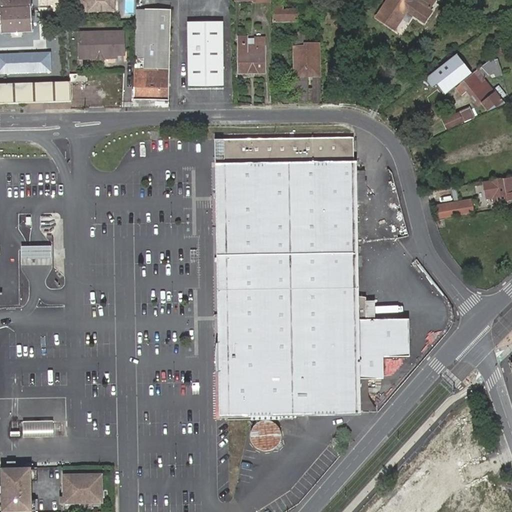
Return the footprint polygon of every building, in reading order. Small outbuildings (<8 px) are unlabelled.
[(0,0),(0,33),(33,32),(31,0),(0,0)] [(78,0),(79,13),(115,12),(115,0),(78,0)] [(417,0),(416,2),(413,0),(387,0),(377,15),(394,28),(406,11),(424,24),(431,13),(429,11),(434,3),(429,0),(417,0)] [(296,11),(282,10),(281,3),(273,3),(273,22),(296,22),(296,11)] [(138,7),(137,52),(134,97),(168,99),(170,58),(171,8),(138,7)] [(187,22),(189,87),(224,86),(221,21),(187,22)] [(306,32),(297,31),(297,41),(306,42),(306,32)] [(96,33),(79,33),(80,59),(97,59),(97,58),(99,53),(102,53),(104,58),(115,58),(115,56),(124,56),(123,33),(102,33),(102,37),(96,37),(96,33)] [(240,54),(240,73),(265,73),(265,82),(271,82),(270,62),(264,62),(263,38),(254,38),(254,46),(246,46),(246,37),(238,37),(238,54),(240,54)] [(294,77),(319,76),(317,42),(304,42),(304,45),(294,45),(294,77)] [(50,52),(0,53),(0,73),(51,72),(50,52)] [(457,55),(435,72),(436,73),(442,81),(450,91),(454,88),(464,80),(472,74),(457,55)] [(499,61),(493,65),(492,66),(485,69),(483,66),(479,69),(477,70),(483,79),(488,75),(496,74),(498,77),(503,76),(499,61)] [(502,101),(483,79),(477,70),(472,74),(464,80),(482,103),(489,112),(502,101)] [(298,93),(299,104),(308,103),(307,79),(298,80),(298,93)] [(464,80),(454,88),(460,96),(466,92),(478,107),(482,103),(464,80)] [(71,102),(70,81),(41,82),(42,103),(71,102)] [(0,103),(42,103),(41,82),(0,83),(0,103)] [(469,107),(458,112),(463,122),(474,118),(469,107)] [(446,130),(463,122),(458,112),(441,120),(446,130)] [(357,162),(354,162),(354,139),(297,139),(215,141),(219,418),(361,415),(361,380),(371,380),(384,380),(384,358),(410,357),(409,320),(366,320),(366,298),(359,298),(358,202),(357,180),(357,162)] [(367,180),(357,180),(358,202),(367,202),(367,180)] [(511,187),(511,186),(511,185),(511,180),(489,184),(490,187),(484,188),(485,197),(493,196),(494,206),(511,203),(511,187)] [(471,202),(464,204),(465,214),(473,213),(471,202)] [(464,204),(444,207),(445,217),(465,214),(464,204)] [(445,217),(444,207),(436,208),(437,219),(445,217)] [(21,247),(22,259),(37,259),(51,259),(51,246),(36,247),(21,247)] [(371,380),(361,380),(361,415),(380,415),(371,397),(371,380)] [(269,420),(264,421),(259,422),(256,424),(253,427),(251,430),(251,434),(251,439),(252,442),(254,446),(257,448),(261,450),(264,451),(268,451),(273,449),(276,447),(279,444),(280,441),(281,438),(281,434),(280,430),(278,427),(276,425),(274,423),(271,422),(269,420)] [(24,423),(24,437),(53,435),(52,421),(24,423)] [(316,453),(298,479),(310,488),(328,461),(316,453)] [(30,511),(30,467),(0,468),(0,511),(30,511)] [(99,475),(62,476),(63,488),(59,488),(60,503),(100,502),(99,475)]
